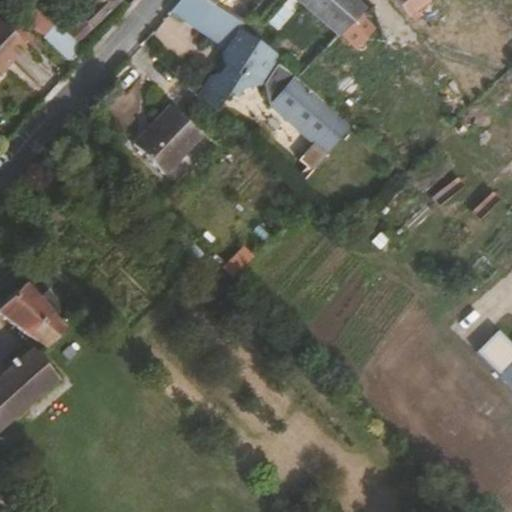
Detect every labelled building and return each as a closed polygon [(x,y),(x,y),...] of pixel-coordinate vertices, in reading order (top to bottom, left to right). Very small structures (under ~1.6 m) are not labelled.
[(20,0),(0,0),(0,1),(11,11),(20,0)] [(112,14),(99,0),(67,0),(87,18),(77,29),(88,39),(112,14)] [(197,29),(208,11),(192,0),(181,0),(166,19),(192,36),(197,29)] [(216,0),(192,0),(208,11),(216,0)] [(228,0),(216,0),(208,11),(234,29),(241,20),(245,15),(228,0)] [(344,0),(285,0),(335,44),(361,14),(344,0)] [(352,0),(369,12),(377,0),(352,0)] [(419,0),(388,0),(403,18),(421,3),(419,0)] [(234,29),(208,11),(197,29),(216,42),(217,53),(224,58),(219,65),(222,74),(217,81),(208,81),(196,100),(217,120),(232,98),(239,89),(245,93),(267,90),(284,67),(232,32),(234,29)] [(242,35),(248,26),(241,20),(234,29),(242,35)] [(48,41),(28,22),(17,34),(37,53),(48,41)] [(216,42),(197,29),(192,36),(217,53),(216,42)] [(0,77),(21,55),(0,36),(0,77)] [(79,65),(50,39),(48,41),(37,53),(67,80),(79,65)] [(239,102),(245,93),(239,89),(232,98),(239,102)] [(161,181),(198,142),(167,112),(130,151),(161,181)] [(61,336),(18,289),(0,305),(0,325),(41,354),(61,336)] [(0,428),(52,385),(25,356),(0,378),(0,428)]
